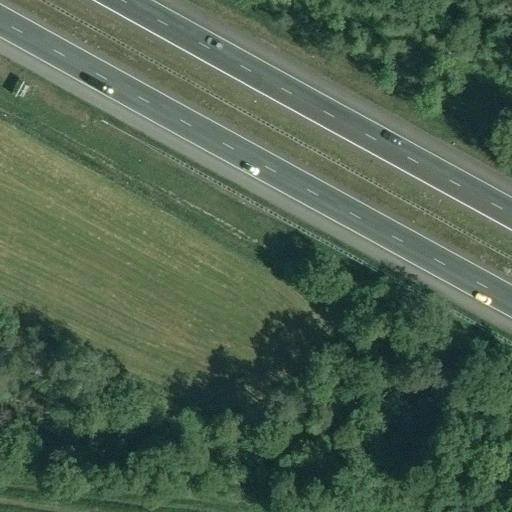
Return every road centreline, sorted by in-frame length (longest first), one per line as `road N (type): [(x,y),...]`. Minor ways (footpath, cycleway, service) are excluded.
road 1 (motorway): [(0,19),(511,304)]
road 2 (motorway): [(511,215),(118,0)]
